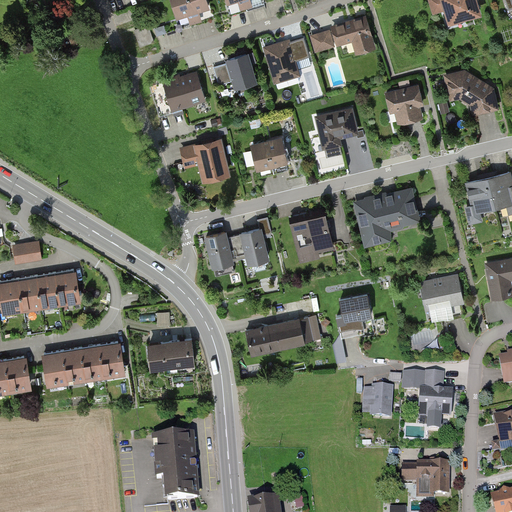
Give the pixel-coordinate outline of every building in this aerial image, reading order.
[(193,12),(189,0),(172,0),(178,17),(193,12)] [(208,7),(206,0),(189,0),(193,12),(208,7)] [(429,0),(433,13),(445,10),(447,16),(457,13),(459,20),(479,14),(476,5),(479,5),(477,0),(429,0)] [(229,4),(231,11),(242,9),(240,1),(229,4)] [(145,16),(142,7),(130,11),(133,21),(145,16)] [(365,17),(333,27),(338,44),(354,39),(357,40),(360,51),(374,46),(365,17)] [(155,42),(148,25),(136,30),(142,46),(155,42)] [(329,31),(312,36),(316,50),(333,45),(329,31)] [(266,48),(276,80),(299,73),(295,60),(309,56),(304,39),(289,44),(288,41),(266,48)] [(237,87),(256,82),(247,54),(228,59),(237,87)] [(226,64),(214,67),(220,84),(231,81),(226,64)] [(150,86),(160,116),(183,109),(182,106),(205,99),(197,72),(150,86)] [(465,72),(447,76),(452,98),(464,95),(471,100),(474,112),(497,106),(492,88),(465,72)] [(418,85),(386,92),(391,111),(396,110),(399,121),(421,116),(419,104),(422,104),(418,85)] [(339,136),(357,132),(352,109),(317,117),(324,147),(340,143),(339,136)] [(272,165),(287,162),(281,138),(267,141),(272,165)] [(183,149),(185,158),(199,155),(204,177),(228,172),(220,139),(183,149)] [(258,169),(272,165),(267,141),(252,145),(258,169)] [(511,178),(510,171),(488,177),(495,205),(507,202),(510,213),(511,212),(511,178)] [(495,205),(488,177),(467,182),(472,206),(467,207),(470,222),(481,220),(478,209),(495,205)] [(356,205),(365,243),(388,238),(385,227),(409,222),(407,215),(417,213),(411,189),(371,199),(372,202),(356,205)] [(323,211),(292,219),(302,260),(318,256),(315,247),(331,243),(323,211)] [(234,235),(240,259),(248,257),(249,262),(268,258),(262,235),(272,232),(268,219),(259,221),(261,229),(234,235)] [(216,276),(235,272),(233,261),(240,259),(234,235),(227,237),(225,232),(207,237),(216,276)] [(17,260),(40,256),(38,242),(15,245),(17,260)] [(511,258),(487,264),(494,297),(511,293),(511,292),(509,279),(511,278),(511,258)] [(60,303),(79,300),(74,269),(55,272),(60,303)] [(42,305),(60,303),(55,272),(38,275),(42,305)] [(24,308),(42,305),(38,275),(19,277),(24,308)] [(465,316),(457,276),(422,283),(428,310),(441,307),(443,320),(465,316)] [(0,281),(5,311),(24,308),(19,277),(0,280),(0,281)] [(368,295),(341,300),(344,315),(338,316),(341,334),(362,330),(361,322),(355,323),(354,318),(372,314),(368,295)] [(159,323),(171,323),(170,310),(159,310),(159,323)] [(316,315),(247,330),(252,352),(320,337),(316,315)] [(346,361),(341,334),(333,345),(337,363),(346,361)] [(153,366),(195,361),(192,338),(150,343),(153,366)] [(123,371),(119,341),(100,344),(105,374),(123,371)] [(105,374),(100,344),(82,347),(86,377),(105,374)] [(86,377),(82,347),(63,350),(68,380),(86,377)] [(68,380),(63,350),(45,353),(49,383),(68,380)] [(502,363),(501,366),(501,369),(503,371),(505,383),(511,382),(511,355),(501,357),(502,363)] [(30,386),(25,356),(6,359),(11,389),(30,386)] [(0,391),(11,389),(6,359),(0,359),(0,391)] [(442,387),(443,374),(427,373),(426,386),(442,387)] [(374,390),(366,389),(365,405),(373,406),(372,416),(390,417),(392,388),(374,387),(374,390)] [(450,415),(452,392),(422,390),(420,415),(430,416),(429,428),(440,429),(441,414),(450,415)] [(511,413),(496,417),(501,441),(502,441),(511,439),(511,413)] [(193,435),(154,439),(157,479),(166,478),(168,501),(198,498),(193,435)] [(504,449),(502,441),(501,441),(492,443),(494,451),(504,449)] [(419,466),(403,466),(403,481),(419,481),(419,497),(433,497),(433,493),(448,493),(448,464),(419,464),(419,466)] [(511,511),(511,491),(493,497),(496,511),(511,511)] [(251,511),(279,511),(277,498),(251,501),(251,511)]
